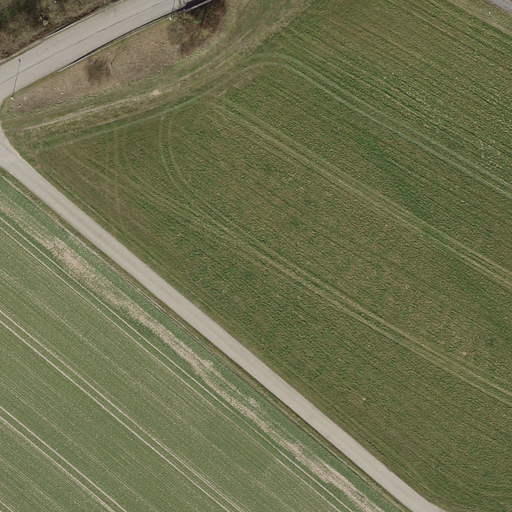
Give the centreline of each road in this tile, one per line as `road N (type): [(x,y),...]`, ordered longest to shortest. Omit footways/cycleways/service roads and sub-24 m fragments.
road 1 (track): [(0,149),(431,511)]
road 2 (unclassified): [(0,86),(166,0)]
